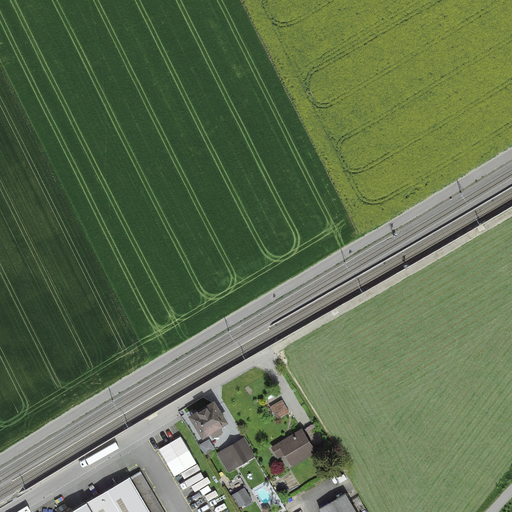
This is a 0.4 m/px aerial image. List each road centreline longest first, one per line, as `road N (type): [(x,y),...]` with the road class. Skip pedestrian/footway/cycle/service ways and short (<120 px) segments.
road 1 (unclassified): [(511,151),(0,461)]
road 2 (residential): [(164,421),(11,511)]
